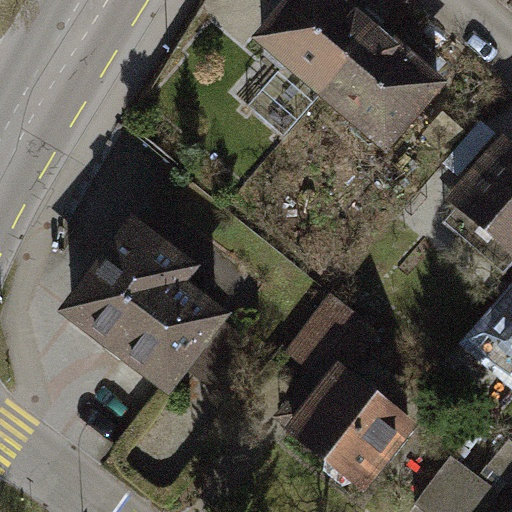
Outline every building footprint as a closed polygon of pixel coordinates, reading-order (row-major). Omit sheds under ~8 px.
[(311,99),(369,29),(333,0),(279,0),(244,43),(311,99)] [(311,99),(382,155),(439,86),(369,29),(311,99)] [(511,155),(492,138),(431,208),(511,277),(511,155)] [(125,220),(47,321),(155,404),(220,320),(180,289),(193,272),(125,220)] [(287,337),(309,368),(367,328),(345,296),(287,337)] [(272,436),(356,500),(410,429),(327,366),(272,436)] [(511,439),(492,459),(511,480),(511,439)]
